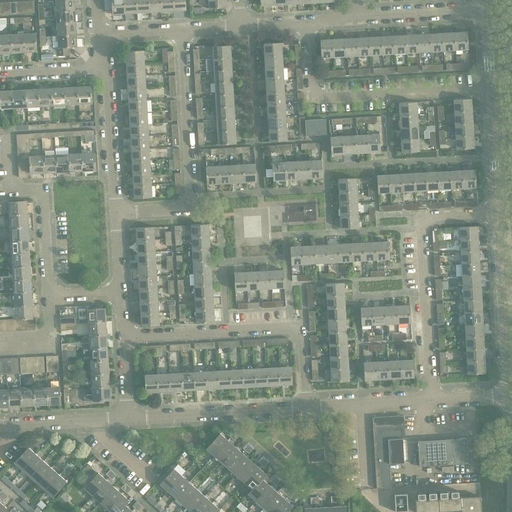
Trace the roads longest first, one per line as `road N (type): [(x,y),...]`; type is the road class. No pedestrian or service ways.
road 1 (residential): [(307,410),(302,337),(292,329),(123,338)]
road 2 (residential): [(432,402),(422,230),(436,218),(498,214)]
road 3 (residential): [(116,213),(190,205),(181,29)]
road 4 (residential): [(491,88),(316,94),(307,21)]
road 5 (residential): [(509,396),(498,214)]
road 6 (residential): [(128,420),(307,410)]
road 7 (residential): [(48,296),(43,197),(9,185),(5,143)]
road 8 (residential): [(116,213),(107,78),(99,68)]
road 9 (residential): [(356,18),(486,10)]
road 10 (residential): [(0,427),(128,420)]
road 11 (residential): [(498,214),(491,88)]
